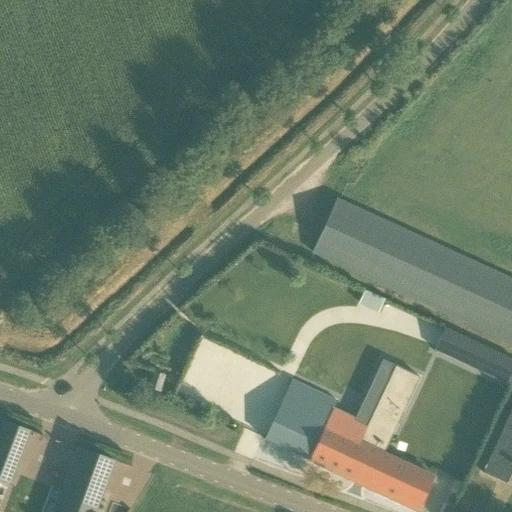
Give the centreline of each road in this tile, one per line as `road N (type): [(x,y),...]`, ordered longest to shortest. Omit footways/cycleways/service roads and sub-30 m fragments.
road 1 (unclassified): [(58,413),(417,68),(475,0)]
road 2 (tertiary): [(58,413),(323,511)]
